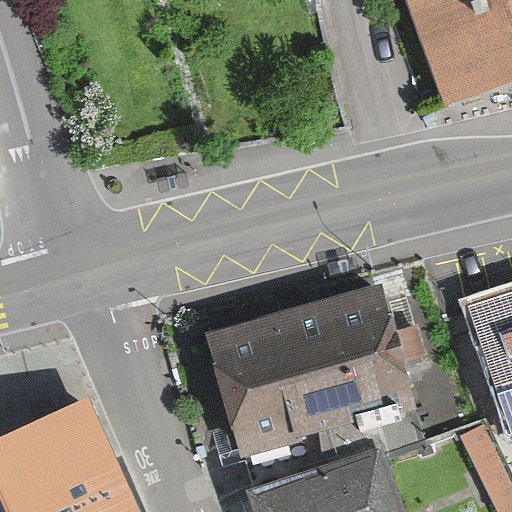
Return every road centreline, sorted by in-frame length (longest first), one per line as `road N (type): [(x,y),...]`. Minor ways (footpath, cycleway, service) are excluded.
road 1 (secondary): [(82,276),(400,192),(511,173)]
road 2 (residential): [(186,511),(82,276)]
road 3 (residential): [(82,276),(58,234),(0,53)]
